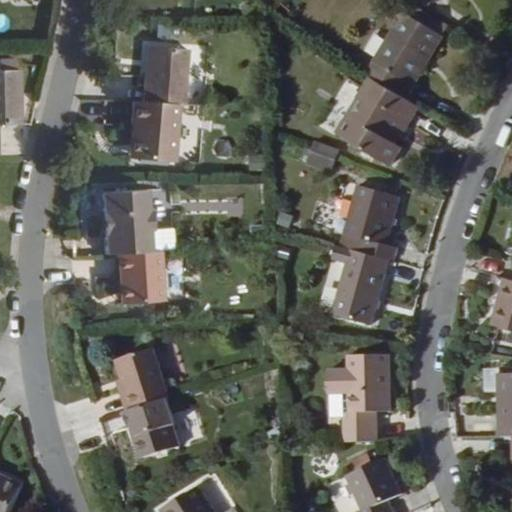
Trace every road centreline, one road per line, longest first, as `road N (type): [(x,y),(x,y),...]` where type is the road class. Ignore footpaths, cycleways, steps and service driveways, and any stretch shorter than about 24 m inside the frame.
road 1 (residential): [(79,0),(28,275),(47,442),(73,511)]
road 2 (residential): [(461,511),(441,462),(436,324),(460,228),(511,107)]
